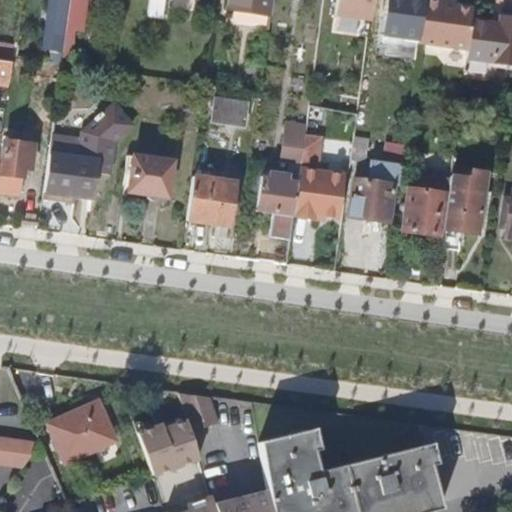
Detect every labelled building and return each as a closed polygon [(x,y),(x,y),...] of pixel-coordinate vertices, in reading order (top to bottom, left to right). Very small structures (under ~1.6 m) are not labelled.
[(70,0),(48,0),(42,49),(64,52),(67,29),(70,0)] [(83,31),(87,0),(70,0),(67,29),(83,31)] [(269,30),(272,0),(228,0),(227,10),(240,12),(239,25),(269,30)] [(371,20),(373,0),(336,0),(335,15),(371,20)] [(471,22),(473,9),(455,6),(441,5),(441,0),(424,0),(419,43),(467,50),(471,22)] [(368,34),(369,21),(336,16),(334,30),(368,34)] [(511,20),(498,18),(497,25),(471,22),(467,50),(466,59),(511,65),(511,20)] [(0,77),(10,79),(14,44),(0,42),(0,77)] [(244,125),(247,104),(215,99),(211,120),(244,125)] [(52,137),(44,193),(95,200),(98,174),(110,176),(115,143),(133,130),(116,108),(82,134),(81,141),(52,137)] [(301,164),(305,137),(306,128),(286,126),(281,161),(301,164)] [(317,167),(321,139),(305,137),(301,165),(317,167)] [(365,162),(367,142),(354,140),(351,161),(365,162)] [(0,192),(19,194),(22,169),(31,170),(34,146),(5,143),(1,173),(0,173),(0,192)] [(398,192),(404,148),(387,145),(385,165),(370,164),(367,182),(354,180),(348,218),(388,224),(393,192),(398,192)] [(167,198),(172,163),(134,157),(129,193),(167,198)] [(478,235),(487,175),(451,169),(450,180),(447,196),(443,230),(478,235)] [(294,217),(298,183),(289,181),(289,176),(269,173),(268,178),(261,178),(256,212),(294,217)] [(440,237),(446,196),(447,196),(450,180),(419,175),(417,190),(409,189),(403,231),(440,237)] [(229,227),(235,184),(192,178),(186,221),(229,227)] [(338,219),(342,188),(323,185),(322,190),(301,187),(297,217),(314,220),(314,215),(338,219)] [(215,420),(206,395),(173,390),(184,425),(199,420),(201,425),(215,420)] [(115,449),(100,409),(48,428),(63,469),(115,449)] [(403,511),(435,504),(420,445),(314,472),(303,429),(254,441),(264,489),(268,511),(403,511)] [(0,463),(26,467),(41,442),(41,441),(0,435),(0,463)] [(268,511),(264,489),(240,495),(244,511),(268,511)] [(244,511),(240,495),(211,502),(213,511),(244,511)]
